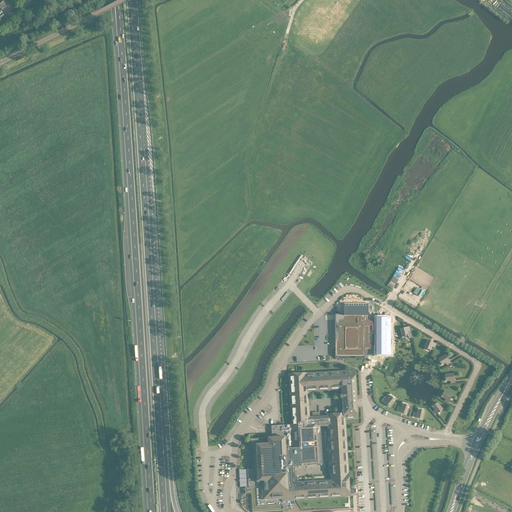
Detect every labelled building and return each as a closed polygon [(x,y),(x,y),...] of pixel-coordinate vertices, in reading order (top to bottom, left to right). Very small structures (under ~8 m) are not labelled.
[(335,341),(335,349),(335,359),(335,358),(336,358),(336,356),(338,356),(338,358),(364,358),(364,359),(364,349),(369,349),(369,320),(366,320),(366,318),(366,316),(368,316),(368,303),(367,303),(344,303),(343,303),(343,311),(343,312),(343,316),(344,316),(344,317),(343,317),(343,318),(344,319),(344,320),(343,320),(338,320),(338,341),(338,340),(337,340),(336,340),(335,341)] [(388,320),(375,320),(375,356),(388,356),(388,320)] [(409,326),(400,329),(402,337),(402,339),(408,338),(412,337),(410,331),(409,326)] [(429,350),(430,351),(433,343),(427,340),(424,348),(429,350)] [(442,364),(441,364),(442,365),(449,360),(446,355),(439,359),(442,364)] [(255,492),(255,493),(251,493),(252,511),(292,509),(292,505),(294,505),(293,498),(296,498),(348,495),(343,418),(352,417),(355,417),(355,408),(355,407),(354,399),(354,395),(353,373),(344,373),(314,375),(297,376),(297,373),(290,374),(293,424),(282,425),(271,426),(271,434),(272,437),(250,439),(250,441),(252,480),(250,480),(250,487),(254,487),(254,488),(253,488),(253,489),(253,491),(254,491),(255,492)] [(442,396),(442,397),(450,401),(453,395),(445,391),(442,396)] [(382,401),(390,407),(395,400),(391,396),(390,396),(387,399),(385,397),(382,401)] [(438,414),(443,409),(438,403),(433,406),(432,407),(438,414)] [(404,404),(403,404),(401,408),(398,407),(397,411),(406,414),(409,406),(404,404)] [(417,413),(414,413),(413,417),(422,419),(424,410),(419,409),(418,409),(417,413)]
